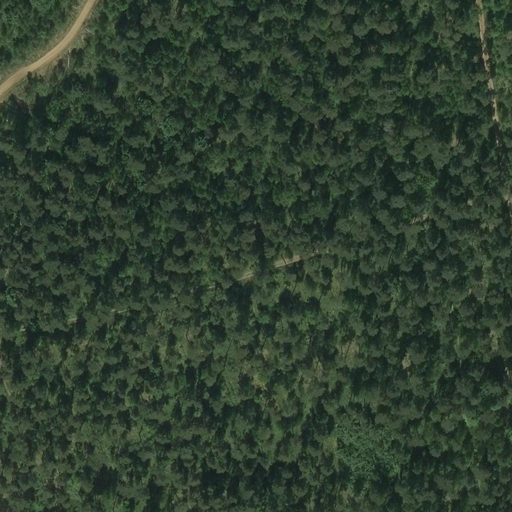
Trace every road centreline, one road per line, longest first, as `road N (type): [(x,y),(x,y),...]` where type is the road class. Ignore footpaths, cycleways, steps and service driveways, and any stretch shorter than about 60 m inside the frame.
road 1 (track): [(511,182),(479,0)]
road 2 (track): [(0,93),(86,29),(98,0)]
